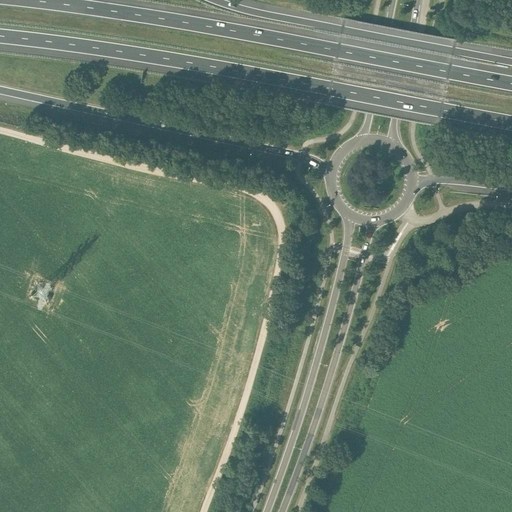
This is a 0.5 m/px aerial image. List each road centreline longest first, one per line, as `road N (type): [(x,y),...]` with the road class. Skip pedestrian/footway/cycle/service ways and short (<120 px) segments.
road 1 (track): [(0,129),(249,191),(276,209),(283,230),(270,302),(204,511)]
road 2 (motorway): [(0,39),(511,124)]
road 3 (motorway): [(511,83),(35,0)]
road 4 (motorway): [(0,90),(301,157),(330,173)]
road 5 (secondary): [(348,215),(329,313),(266,511)]
road 6 (secondary): [(281,511),(377,221)]
road 7 (motorway): [(511,61),(214,0)]
road 8 (secondary): [(394,145),(418,0)]
road 9 (secondary): [(392,0),(359,140)]
